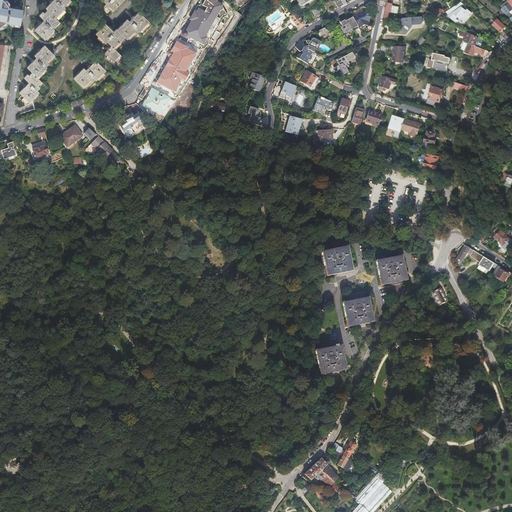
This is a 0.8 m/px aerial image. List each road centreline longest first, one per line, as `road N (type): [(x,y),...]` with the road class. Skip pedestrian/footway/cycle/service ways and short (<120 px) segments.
road 1 (residential): [(424,280),(373,341),(327,445),(269,511)]
road 2 (residential): [(6,130),(129,91),(189,0)]
road 3 (track): [(0,318),(105,314),(167,387)]
road 4 (track): [(265,353),(253,153)]
road 5 (residential): [(457,124),(362,94),(382,0)]
road 6 (track): [(511,414),(464,444),(376,412),(345,414)]
road 7 (residential): [(270,127),(268,94),(291,42),(362,0)]
road 8 (track): [(167,387),(288,481)]
road 9 (residential): [(511,404),(445,268)]
